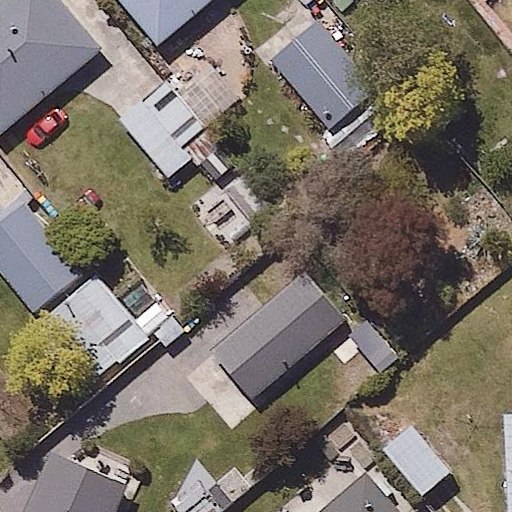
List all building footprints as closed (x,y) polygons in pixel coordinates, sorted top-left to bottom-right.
[(0,128),(4,133),(105,41),(67,0),(1,0),(0,1),(0,128)] [(218,0),(121,0),(163,48),(218,0)] [(511,0),(493,0),(479,12),(511,50),(511,0)] [(342,9),(278,56),(350,156),(388,129),(366,99),(392,79),(342,9)] [(153,97),(188,139),(236,99),(200,57),(153,97)] [(188,139),(153,97),(125,120),(175,180),(203,157),(188,139)] [(24,205),(0,224),(0,271),(35,314),(83,271),(24,205)] [(255,403),(351,319),(307,273),(214,356),(255,403)] [(94,277),(43,319),(95,384),(149,340),(94,277)] [(413,425),(383,452),(426,502),(457,475),(413,425)] [(116,511),(128,485),(52,454),(25,511),(116,511)] [(398,511),(366,474),(321,511),(398,511)]
